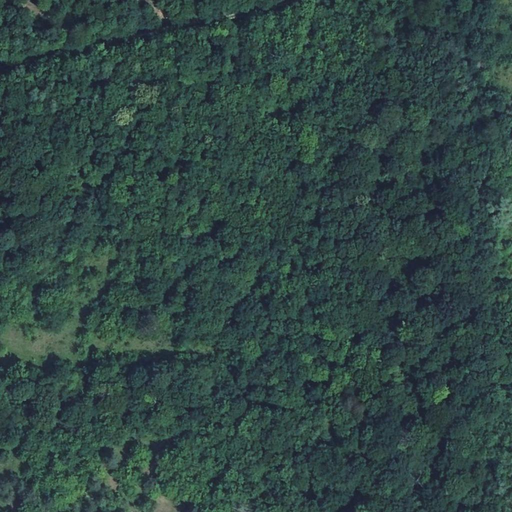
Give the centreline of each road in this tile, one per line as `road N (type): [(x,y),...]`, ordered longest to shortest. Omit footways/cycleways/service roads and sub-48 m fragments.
road 1 (track): [(0,444),(166,437),(366,387),(511,379)]
road 2 (track): [(289,0),(0,65)]
